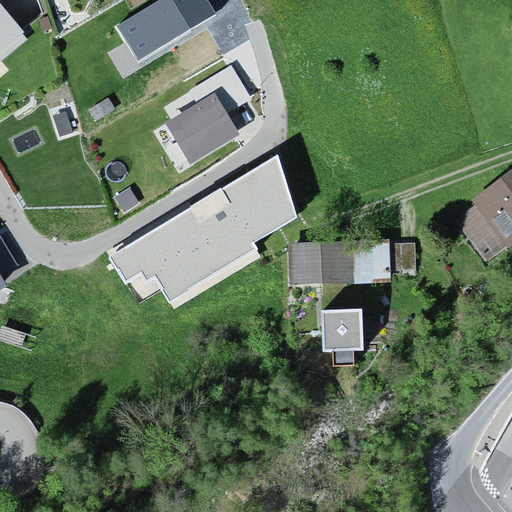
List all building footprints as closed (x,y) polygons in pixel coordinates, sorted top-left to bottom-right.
[(143,61),(220,14),(211,0),(161,0),(121,25),(143,61)] [(0,63),(30,38),(0,3),(0,63)] [(216,96),(168,126),(196,169),(243,139),(216,96)] [(270,163),(109,255),(126,284),(140,276),(145,284),(157,277),(175,309),(264,259),(256,246),(303,219),(270,163)] [(511,250),(511,176),(473,203),(508,254),(511,250)] [(0,236),(0,293),(10,288),(1,272),(16,264),(0,236)] [(419,240),(291,242),(291,291),(420,289),(419,240)] [(365,311),(327,312),(328,352),(367,351),(365,311)]
